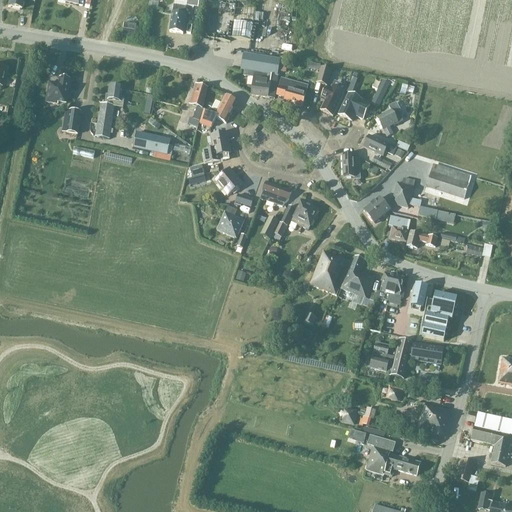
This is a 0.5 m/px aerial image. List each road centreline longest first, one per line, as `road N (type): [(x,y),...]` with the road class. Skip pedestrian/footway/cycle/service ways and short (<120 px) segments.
road 1 (residential): [(323,171),(284,126),(193,67),(0,34)]
road 2 (unclassified): [(437,511),(486,290)]
road 3 (residential): [(486,290),(422,274),(375,251),(323,171)]
road 4 (residential): [(323,171),(302,180),(250,168),(233,125)]
